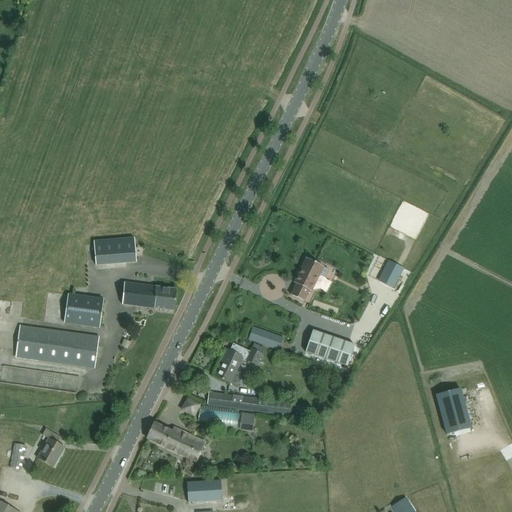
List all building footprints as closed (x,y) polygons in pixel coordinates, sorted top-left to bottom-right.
[(134,238),(93,241),(95,265),(136,262),(134,238)] [(324,277),(328,269),(322,266),(305,257),(293,283),(295,284),(290,295),(303,301),(312,283),(314,284),(318,275),(324,277)] [(389,260),(379,280),(393,288),(404,268),(389,260)] [(71,278),(70,295),(85,295),(86,278),(71,278)] [(124,283),(122,305),(154,309),(173,311),(175,290),(124,283)] [(67,295),(64,323),(99,328),(103,300),(67,295)] [(19,326),(15,357),(94,368),(99,337),(19,326)] [(252,328),(248,340),(279,351),(283,339),(252,328)] [(312,330),(305,352),(347,367),(354,345),(312,330)] [(227,350),(215,376),(221,379),(221,380),(223,381),(223,380),(234,385),(239,374),(235,372),(242,357),(246,359),(250,352),(233,344),(229,351),(227,350)] [(125,353),(128,347),(122,345),(119,351),(125,353)] [(245,360),(257,365),(262,355),(251,349),(250,352),(246,359),(245,360)] [(75,389),(76,380),(40,378),(39,387),(75,389)] [(460,389),(435,395),(446,435),(470,428),(460,389)] [(209,393),(207,405),(307,418),(308,406),(209,393)] [(184,404),(197,410),(200,405),(187,398),(184,404)] [(253,415),(241,413),(203,408),(201,423),(239,428),(239,429),(251,431),(253,415)] [(153,423),(146,438),(196,462),(205,443),(173,428),(171,432),(153,423)] [(60,437),(51,432),(45,429),(42,435),(48,439),(37,458),(52,468),(64,448),(57,443),(60,437)] [(14,444),(10,468),(20,470),(25,446),(14,444)] [(219,481),(184,483),(184,503),(219,501),(219,481)] [(507,486),(480,493),(485,510),(495,507),(495,508),(502,506),(502,505),(511,503),(507,486)] [(472,487),(462,489),(467,510),(477,508),(472,487)] [(414,511),(406,498),(393,506),(397,511),(414,511)] [(17,511),(0,501),(0,511),(17,511)]
